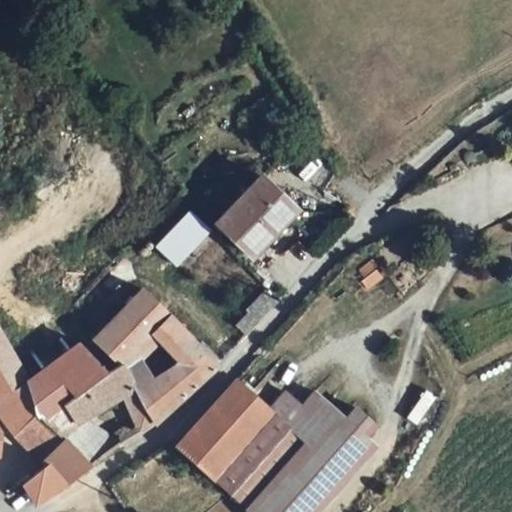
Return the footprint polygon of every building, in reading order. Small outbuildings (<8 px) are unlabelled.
[(297,206),(258,171),(217,219),(256,253),(297,206)] [(193,213),(171,236),(183,247),(206,225),(193,213)] [(117,365),(130,356),(121,348),(144,336),(171,364),(196,342),(142,291),(82,323),(117,365)] [(0,308),(0,318),(8,337),(49,321),(48,319),(39,294),(0,308)] [(257,323),(277,302),(270,294),(249,312),(257,323)] [(233,346),(253,326),(245,316),(223,334),(233,346)] [(69,348),(49,321),(8,337),(12,344),(48,407),(49,407),(77,388),(107,372),(79,341),(69,348)] [(24,373),(0,330),(0,407),(16,430),(44,411),(24,373)] [(130,356),(117,365),(129,387),(148,419),(178,396),(158,374),(152,379),(130,356)] [(117,394),(129,387),(117,365),(107,372),(77,388),(49,407),(48,407),(44,411),(59,431),(75,420),(117,394)] [(212,472),(269,412),(273,408),(268,404),(236,376),(177,439),(212,472)] [(287,428),(319,392),(313,387),(301,401),(283,386),(268,404),(273,408),(269,412),(287,428)] [(137,427),(148,419),(129,387),(117,394),(137,427)] [(345,414),(319,392),(287,428),(336,470),(364,440),(361,438),(376,421),(355,403),(345,414)] [(16,430),(48,460),(70,445),(59,431),(44,411),(16,430)] [(287,428),(269,412),(212,472),(258,511),(314,511),(345,477),(336,470),(287,428)] [(113,445),(75,420),(59,431),(70,445),(86,465),(113,445)] [(0,455),(13,446),(0,428),(0,455)] [(371,446),(364,440),(336,470),(345,477),(371,446)]
